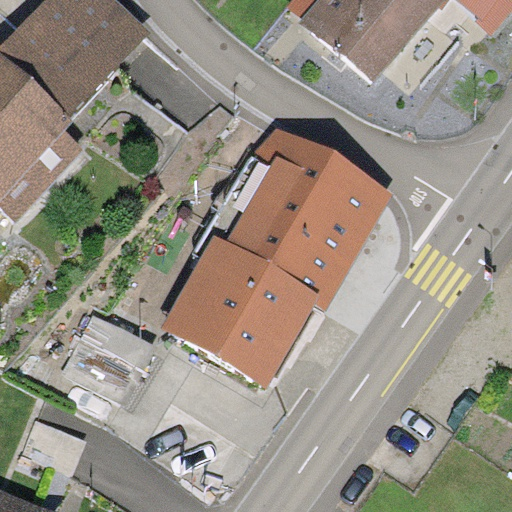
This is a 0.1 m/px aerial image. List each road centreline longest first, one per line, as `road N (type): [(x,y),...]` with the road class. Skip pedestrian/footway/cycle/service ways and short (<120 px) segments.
road 1 (residential): [(164,0),(265,88),(481,216)]
road 2 (secondary): [(481,216),(268,511)]
